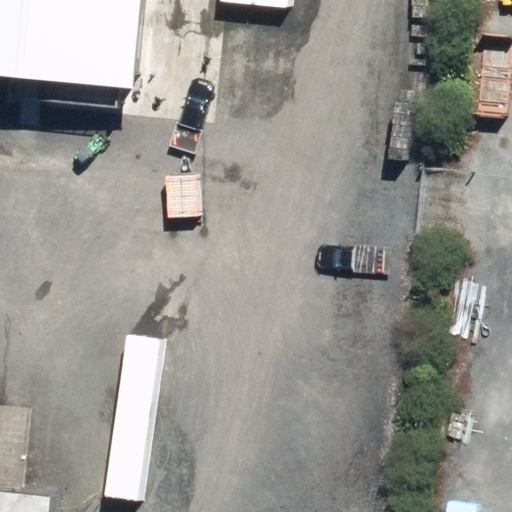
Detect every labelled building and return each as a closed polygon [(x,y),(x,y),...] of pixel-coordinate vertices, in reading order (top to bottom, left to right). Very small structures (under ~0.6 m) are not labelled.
[(390,51),(329,52),(333,350),(393,349),(390,51)] [(312,107),(254,109),(264,409),(322,408),(312,107)] [(148,194),(106,191),(96,329),(139,332),(148,194)] [(225,511),(251,221),(216,218),(190,511),(225,511)] [(0,511),(62,511),(64,495),(0,489),(0,511)]
